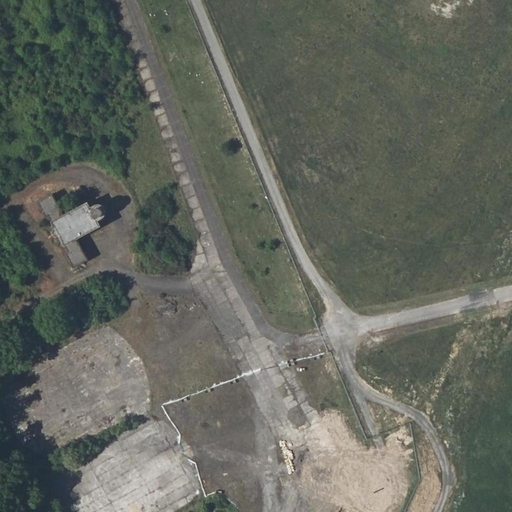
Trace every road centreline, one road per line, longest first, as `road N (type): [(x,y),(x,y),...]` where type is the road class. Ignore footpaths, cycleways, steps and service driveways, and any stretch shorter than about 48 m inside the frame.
road 1 (unclassified): [(286,511),(306,433),(234,283),(124,0)]
road 2 (track): [(340,339),(383,453),(367,511)]
